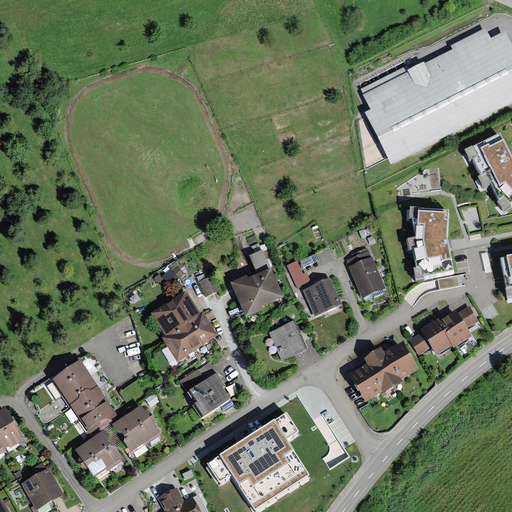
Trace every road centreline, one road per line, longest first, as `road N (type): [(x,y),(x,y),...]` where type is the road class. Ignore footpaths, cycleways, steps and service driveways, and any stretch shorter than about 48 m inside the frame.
road 1 (residential): [(98,511),(319,365)]
road 2 (residential): [(472,247),(480,288),(430,299),(319,365)]
road 3 (tertiary): [(386,454),(454,384),(511,340)]
